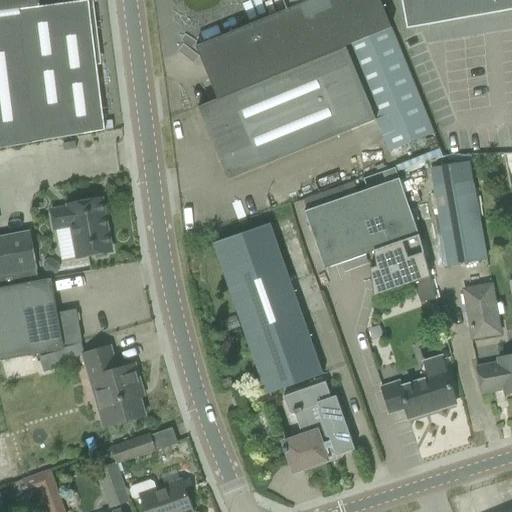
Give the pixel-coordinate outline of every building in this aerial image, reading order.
[(0,0),(0,148),(85,134),(104,131),(88,2),(39,7),(38,0),(0,0)] [(195,48),(217,100),(390,29),(378,0),(283,0),(287,10),(195,48)] [(511,0),(401,0),(406,28),(511,10),(511,0)] [(198,108),(227,181),(375,120),(395,167),(439,149),(390,29),(217,100),(198,108)] [(413,284),(420,304),(435,299),(418,236),(419,236),(399,179),(395,168),(382,173),(386,184),(356,194),(353,182),(303,200),(307,211),(304,212),(324,269),(373,252),(375,268),(369,270),(373,297),(413,284)] [(473,182),(434,189),(434,192),(447,267),(486,260),(473,185),(473,182)] [(71,227),(77,259),(94,255),(96,258),(105,256),(106,253),(111,252),(101,200),(67,206),(67,208),(50,211),(54,230),(71,227)] [(212,244),(265,395),(323,375),(270,224),(212,244)] [(0,288),(39,282),(30,231),(0,236),(0,288)] [(45,260),(42,265),(44,271),(50,275),(56,274),(59,270),(59,264),(51,259),(45,260)] [(0,361),(62,350),(62,347),(80,344),(81,343),(75,311),(55,315),(49,280),(39,282),(0,288),(0,361)] [(469,319),(473,339),(499,334),(491,286),(464,291),(469,319)] [(90,353),(83,355),(104,428),(125,422),(144,417),(139,398),(136,389),(141,388),(134,365),(116,370),(110,347),(90,353)] [(62,350),(39,357),(42,369),(43,372),(67,365),(66,362),(62,350)] [(504,389),(505,394),(511,392),(511,354),(496,358),(497,362),(476,367),(482,394),(504,389)] [(398,383),(381,389),(383,394),(389,414),(405,409),(408,419),(455,404),(449,385),(446,374),(428,379),(399,388),(398,383)] [(229,378),(220,381),(223,390),(232,387),(229,378)] [(286,453),(293,473),(327,461),(324,454),(333,451),(335,457),(354,450),(348,431),(336,397),(331,399),(325,382),(284,397),(291,415),(302,411),(310,434),(283,443),(285,449),(282,450),(283,454),(286,453)] [(111,449),(110,449),(111,452),(112,452),(112,453),(114,460),(116,464),(120,463),(155,451),(155,450),(152,441),(150,436),(150,435),(144,437),(127,443),(111,449)] [(92,437),(85,440),(88,451),(96,449),(92,437)] [(96,471),(109,508),(128,501),(116,464),(96,471)] [(40,492),(46,511),(65,511),(50,470),(22,480),(28,496),(40,492)] [(191,511),(181,481),(156,489),(154,483),(150,480),(131,487),(130,491),(132,499),(140,496),(145,511),(191,511)] [(66,500),(65,504),(68,507),(71,507),(75,505),(75,501),(72,498),(69,498),(66,500)]
